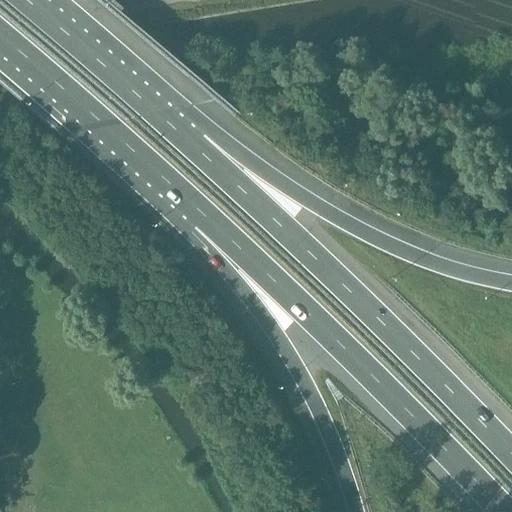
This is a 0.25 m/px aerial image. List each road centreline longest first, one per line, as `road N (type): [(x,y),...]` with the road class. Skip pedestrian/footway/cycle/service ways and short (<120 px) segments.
road 1 (motorway): [(511,455),(147,102)]
road 2 (motorway): [(196,220),(369,372),(506,511)]
road 3 (motorway): [(511,286),(372,240),(147,102)]
road 4 (motorway): [(196,220),(314,403),(353,511)]
road 5 (motorway): [(0,48),(196,220)]
road 6 (motorway): [(147,102),(25,0)]
